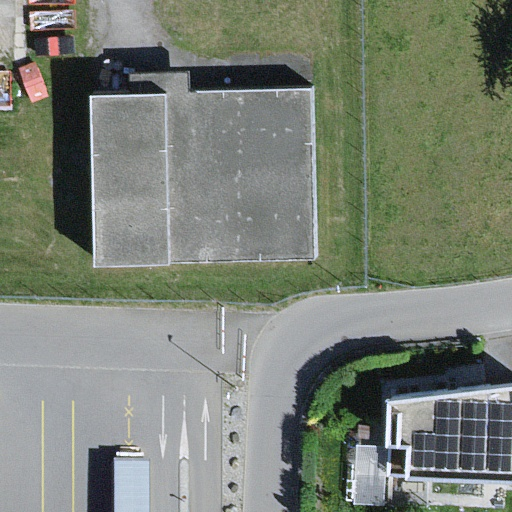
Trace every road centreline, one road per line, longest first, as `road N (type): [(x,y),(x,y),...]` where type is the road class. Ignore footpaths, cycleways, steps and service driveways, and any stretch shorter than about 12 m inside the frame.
road 1 (residential): [(295,326),(0,319)]
road 2 (residential): [(511,297),(295,326)]
road 3 (residential): [(295,326),(274,359),(269,511)]
